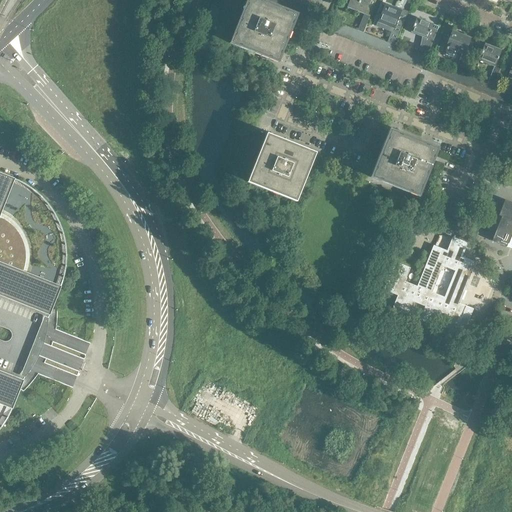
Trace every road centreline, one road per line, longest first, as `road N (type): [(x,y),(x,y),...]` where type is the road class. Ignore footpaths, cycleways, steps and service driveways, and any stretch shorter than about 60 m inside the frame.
road 1 (tertiary): [(141,407),(164,332),(157,260),(134,203),(0,43)]
road 2 (residential): [(459,198),(478,148),(300,76),(330,0)]
road 3 (unclassified): [(87,382),(102,330),(91,252),(60,198),(36,174),(2,158)]
road 4 (tertiary): [(356,511),(141,407)]
road 5 (tertiary): [(28,511),(111,453),(141,407)]
road 6 (unclassified): [(0,462),(43,437),(87,382)]
